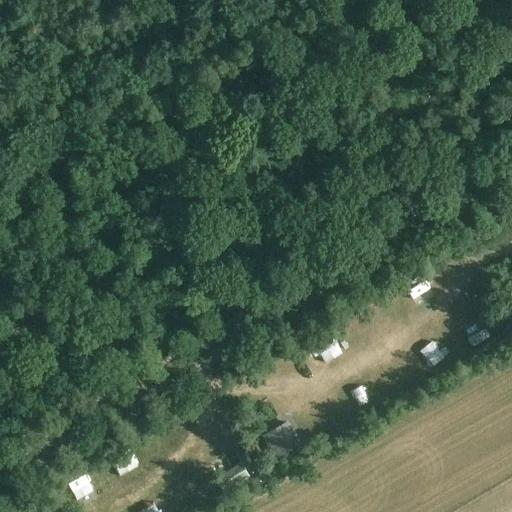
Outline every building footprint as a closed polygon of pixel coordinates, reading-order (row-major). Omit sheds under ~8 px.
[(424,309),(440,302),(430,279),(414,286),(424,309)] [(376,316),(387,332),(402,321),(391,305),(376,316)] [(485,317),(468,327),(477,344),(494,334),(485,317)] [(320,358),(344,345),(337,333),(313,345),(320,358)] [(348,395),(328,408),(342,429),(362,416),(348,395)] [(275,459),(301,443),(288,420),(261,436),(275,459)] [(90,470),(72,476),(80,499),(98,493),(90,470)]
